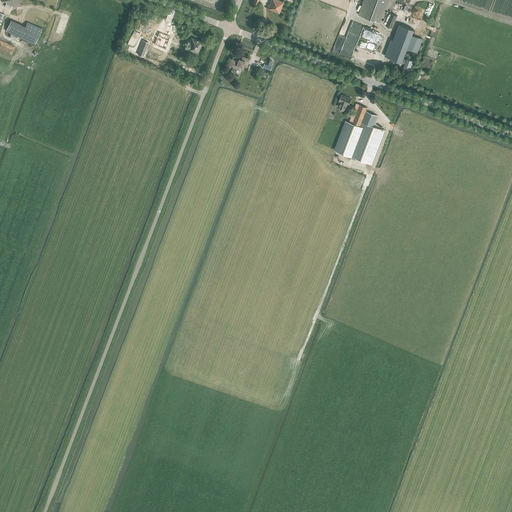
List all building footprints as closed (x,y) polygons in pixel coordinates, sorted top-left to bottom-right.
[(10,5),(17,7),(19,0),(2,0),(2,1),(7,2),(7,3),(6,3),(5,7),(9,9),(10,5)] [(279,13),(284,2),(278,0),(271,0),(268,9),(279,13)] [(365,0),(359,15),(381,23),(390,0),(365,0)] [(386,26),(392,28),(397,16),(390,13),(386,26)] [(11,20),(6,31),(35,45),(42,29),(35,25),(27,22),(25,26),(11,20)] [(404,56),(407,48),(418,52),(423,39),(412,34),(414,29),(399,24),(393,40),(391,39),(385,56),(401,63),(401,62),(405,63),(403,68),(409,70),(413,60),(407,58),(407,57),(404,56)] [(159,32),(154,44),(158,45),(158,46),(165,49),(170,36),(159,32)] [(339,53),(346,37),(339,35),(333,50),(339,53)] [(203,41),(191,37),(187,49),(190,51),(198,54),(203,41)] [(149,43),(143,40),(137,54),(143,57),(149,43)] [(360,54),(359,60),(373,64),(374,58),(360,54)] [(246,67),(249,59),(242,57),(241,60),(238,59),(237,62),(231,59),(228,66),(239,70),(240,67),(242,68),(243,66),(246,67)] [(347,97),(345,97),(345,96),(342,95),(339,101),(340,102),(338,106),(346,109),(348,105),(349,105),(351,98),(347,97)] [(356,114),(353,123),(360,126),(366,112),(367,108),(360,105),(356,114)] [(347,121),(336,151),(372,164),(385,131),(374,126),(378,116),(366,112),(360,126),(353,123),(347,121)]
